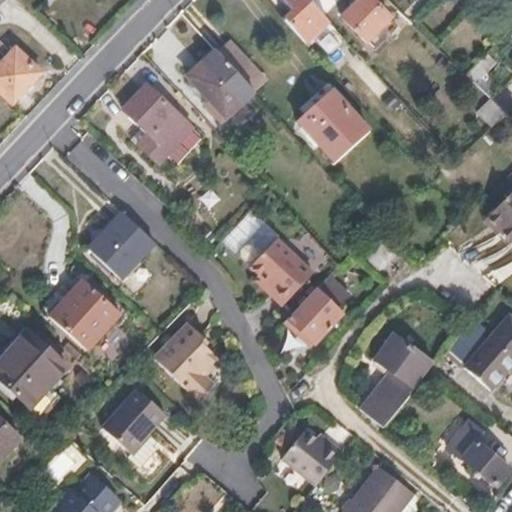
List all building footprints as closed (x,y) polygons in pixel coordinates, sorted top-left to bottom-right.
[(328,23),(307,0),(282,0),(293,12),(283,20),(305,43),(328,23)] [(388,17),(369,0),(357,0),(342,17),(366,41),(388,17)] [(265,80),(228,40),(217,50),(253,90),(265,80)] [(0,94),(11,104),(39,73),(13,49),(0,63),(0,94)] [(253,90),(217,50),(188,77),(208,98),(205,102),(221,119),(253,90)] [(192,130),(146,86),(122,110),(145,133),(134,144),(158,166),(192,130)] [(372,128),(332,87),(297,119),(337,160),(372,128)] [(511,240),(511,192),(482,224),(494,235),(500,230),(511,241),(511,240)] [(155,238),(122,209),(89,247),(122,275),(155,238)] [(400,247),(381,228),(370,237),(389,257),(400,247)] [(317,267),(279,233),(255,261),(262,269),(258,274),(287,301),(317,267)] [(389,257),(370,237),(361,246),(380,266),(389,257)] [(355,307),(341,293),(330,274),(291,314),(317,340),(344,313),(348,316),(355,307)] [(50,314),(71,333),(89,346),(121,309),(84,277),(50,314)] [(211,336),(205,331),(189,317),(155,353),(187,384),(191,385),(201,395),(216,379),(205,368),(219,353),(206,341),(211,336)] [(511,322),(506,318),(484,343),(463,367),(461,369),(488,390),(511,361),(511,322)] [(463,367),(484,343),(464,326),(461,328),(443,351),(463,367)] [(66,364),(52,351),(27,329),(0,357),(0,376),(41,414),(61,393),(49,383),(66,364)] [(380,430),(428,369),(430,368),(392,337),(371,363),(386,375),(356,412),(362,418),(380,430)] [(149,430),(169,407),(140,381),(104,422),(132,447),(133,448),(149,430)] [(0,455),(21,432),(0,413),(0,455)] [(508,469),(474,444),(480,436),(460,421),(441,448),(495,486),(508,469)] [(144,461),(161,441),(149,430),(133,448),(132,447),(131,450),(144,461)] [(338,453),(316,436),(312,440),(301,432),(278,461),(311,487),(338,453)] [(113,511),(126,498),(91,466),(75,486),(66,478),(55,492),(61,498),(49,511),(113,511)] [(397,511),(412,493),(381,467),(345,511),(397,511)] [(415,511),(418,510),(415,501),(418,496),(412,493),(397,511),(415,511)] [(49,511),(38,501),(27,511),(49,511)]
